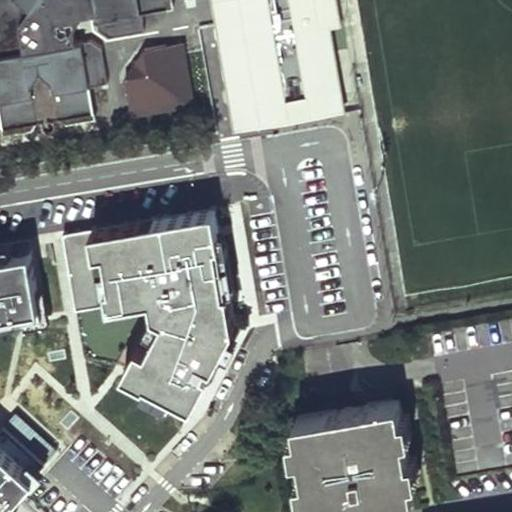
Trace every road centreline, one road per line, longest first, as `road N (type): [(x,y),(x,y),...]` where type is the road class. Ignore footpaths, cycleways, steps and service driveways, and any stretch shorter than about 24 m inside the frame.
road 1 (residential): [(273,149),(307,316),(321,325),(340,322),(365,301),(338,151),(318,141)]
road 2 (residential): [(273,149),(0,194)]
